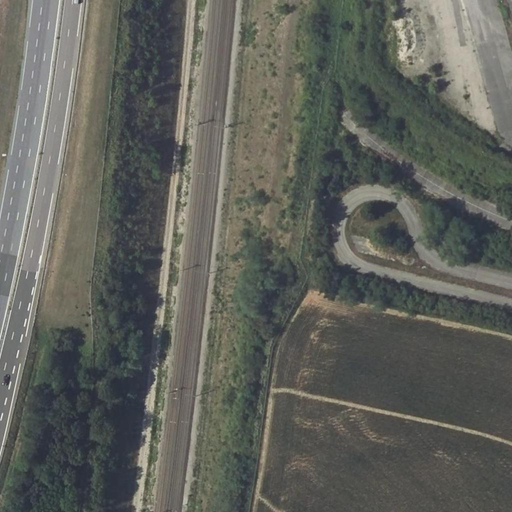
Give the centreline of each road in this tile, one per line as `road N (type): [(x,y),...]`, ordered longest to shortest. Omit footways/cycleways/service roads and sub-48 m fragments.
road 1 (track): [(189,0),(134,511)]
road 2 (trunk): [(0,389),(44,190),(72,0)]
road 3 (motorway): [(51,0),(0,302)]
